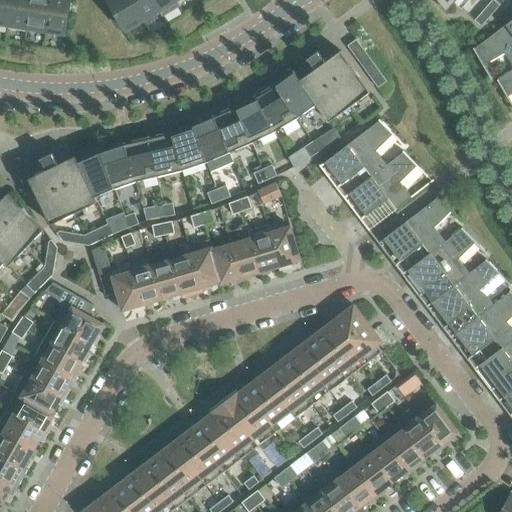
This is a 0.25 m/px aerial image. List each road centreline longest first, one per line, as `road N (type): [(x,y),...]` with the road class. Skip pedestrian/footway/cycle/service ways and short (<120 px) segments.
road 1 (residential): [(45,511),(138,350),(366,285)]
road 2 (tertiary): [(0,85),(80,88),(153,76),(234,45),(298,0)]
road 3 (residential): [(431,511),(501,450),(491,425),(386,289),(366,285)]
